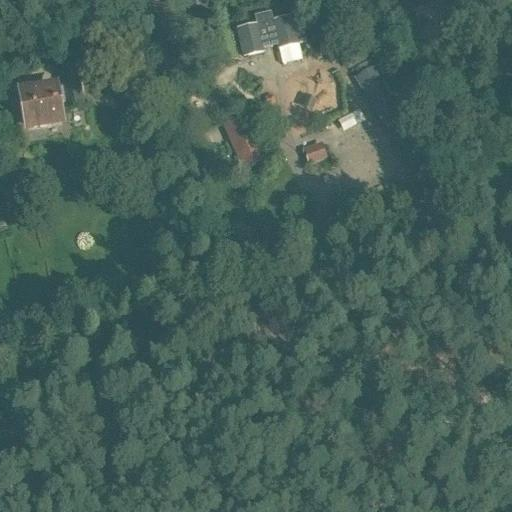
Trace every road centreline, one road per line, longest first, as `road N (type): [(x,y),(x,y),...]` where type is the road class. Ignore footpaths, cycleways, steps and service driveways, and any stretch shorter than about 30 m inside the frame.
road 1 (track): [(0,434),(126,377),(229,301)]
road 2 (track): [(229,301),(305,363),(354,383),(426,393)]
